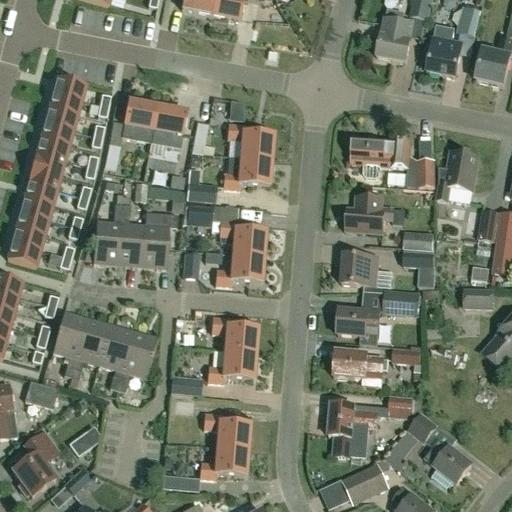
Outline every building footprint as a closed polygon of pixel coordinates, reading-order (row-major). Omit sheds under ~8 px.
[(71,0),(108,10),(111,0),(71,0)] [(210,20),(213,0),(182,0),(180,14),(210,20)] [(213,0),(210,20),(239,25),(244,2),(243,2),(243,0),(213,0)] [(425,24),(426,25),(431,0),(415,0),(410,21),(413,21),(425,24)] [(446,17),(446,0),(434,0),(433,17),(446,17)] [(158,2),(150,1),(148,12),(156,14),(158,2)] [(480,16),(468,13),(461,38),(473,41),(480,16)] [(408,46),(409,42),(413,24),(402,22),(403,18),(387,15),(386,24),(385,24),(382,36),(381,36),(376,61),(406,67),(410,47),(408,46)] [(459,60),(461,49),(452,47),(455,34),(436,30),(433,43),(431,54),(430,54),(426,76),(455,81),(459,60)] [(498,59),(482,56),(476,85),(503,91),(510,62),(509,62),(511,47),(501,45),(498,59)] [(52,97),(82,106),(86,90),(56,81),(52,97)] [(78,121),(82,106),(52,97),(48,112),(78,121)] [(114,100),(107,98),(103,109),(111,112),(114,100)] [(150,147),(157,111),(127,105),(123,128),(124,129),(122,142),(134,144),(150,147)] [(111,112),(103,109),(100,121),(108,123),(111,112)] [(157,111),(150,147),(166,150),(178,153),(181,139),(182,139),(186,117),(157,111)] [(74,136),(78,121),(48,112),(44,127),(74,136)] [(203,153),(207,128),(196,126),(191,157),(211,160),(211,154),(203,153)] [(40,143),(70,151),(74,136),(44,127),(40,143)] [(105,130),(98,127),(94,139),(102,141),(105,130)] [(240,163),(270,165),(273,139),(243,136),(243,131),(228,129),(227,144),(242,145),(240,161),(240,163)] [(102,141),(94,139),(91,151),(99,153),(102,141)] [(408,173),(410,147),(393,146),(393,151),(385,150),(386,145),(352,142),(351,163),(352,163),(351,168),(408,173)] [(65,166),(70,151),(40,143),(35,158),(65,166)] [(118,168),(131,170),(133,145),(121,143),(118,168)] [(114,175),(119,151),(108,148),(103,172),(114,175)] [(35,158),(31,173),(61,181),(65,166),(35,158)] [(97,161),(89,158),(86,170),(93,172),(97,161)] [(438,201),(446,203),(448,191),(472,196),(478,163),(451,158),(448,173),(438,172),(440,189),(438,201)] [(180,195),(185,164),(162,160),(157,191),(180,195)] [(190,162),(189,170),(197,171),(199,163),(190,162)] [(270,165),(240,163),(239,180),(224,179),(223,193),(239,194),(239,189),(268,192),(270,165)] [(435,192),(434,164),(417,164),(418,193),(435,192)] [(93,172),(86,170),(82,181),(90,184),(93,172)] [(27,188),(57,196),(61,181),(31,173),(27,188)] [(185,206),(215,208),(217,191),(197,189),(198,175),(188,174),(185,206)] [(147,202),(148,190),(148,188),(135,187),(133,205),(146,207),(147,202)] [(53,211),(57,196),(27,188),(23,203),(53,211)] [(88,191),(80,189),(77,200),(84,202),(88,191)] [(182,218),(184,198),(148,190),(147,202),(171,204),(170,217),(182,218)] [(84,203),(76,200),(73,212),(81,214),(84,203)] [(49,226),(53,211),(23,203),(19,218),(49,226)] [(122,209),(114,209),(113,221),(121,222),(122,209)] [(130,210),(122,209),(121,222),(129,223),(130,210)] [(188,209),(186,230),(210,233),(212,212),(188,209)] [(346,234),(382,237),(383,224),(392,224),(393,213),(363,211),(363,215),(348,214),(346,234)] [(496,247),(500,217),(481,214),(477,244),(496,247)] [(144,230),(140,272),(141,272),(141,270),(155,271),(155,273),(165,274),(169,233),(176,233),(177,220),(145,217),(144,230)] [(511,218),(501,217),(493,277),(511,280),(511,276),(511,218)] [(15,233),(45,241),(49,226),(19,218),(15,233)] [(79,221),(72,218),(68,230),(76,232),(79,221)] [(117,268),(120,228),(96,226),(92,268),(102,269),(103,267),(117,268)] [(232,260),(262,262),(264,236),(236,233),(236,228),(220,226),(218,247),(233,248),(232,260)] [(120,228),(117,268),(131,269),(131,271),(140,272),(144,230),(120,228)] [(76,232),(68,230),(65,241),(73,244),(76,232)] [(41,256),(45,241),(15,233),(11,248),(41,256)] [(402,253),(432,255),(433,238),(403,236),(402,253)] [(71,250),(63,247),(60,259),(68,261),(71,250)] [(6,264),(36,272),(41,256),(11,248),(6,264)] [(431,259),(432,255),(402,253),(401,271),(418,272),(417,291),(434,292),(435,272),(433,272),(434,259),(431,259)] [(184,281),(196,283),(199,259),(187,257),(184,281)] [(374,291),(377,266),(365,265),(365,260),(344,258),(341,288),(374,291)] [(68,261),(60,259),(57,271),(64,273),(68,261)] [(262,262),(232,260),(231,277),(216,276),(215,290),(231,292),(231,286),(260,289),(262,262)] [(473,271),(471,283),(487,285),(489,272),(473,271)] [(23,287),(0,280),(0,297),(18,303),(23,287)] [(462,314),(493,315),(494,294),(463,293),(462,314)] [(382,319),(418,322),(419,298),(383,295),(382,319)] [(439,304),(439,295),(423,296),(424,305),(439,304)] [(0,314),(14,318),(18,303),(0,297),(0,314)] [(52,299),(44,297),(41,308),(48,310),(52,299)] [(48,311),(40,308),(37,320),(45,322),(48,311)] [(0,330),(10,333),(14,318),(0,314),(0,330)] [(377,342),(379,319),(368,318),(368,317),(339,314),(337,339),(377,342)] [(52,358),(64,361),(75,364),(86,326),(72,322),(73,320),(63,317),(52,358)] [(192,317),(191,336),(206,337),(206,318),(192,317)] [(511,365),(511,323),(497,340),(498,341),(483,358),(503,376),(511,365)] [(224,356),(254,359),(256,333),(227,330),(228,325),(212,324),(211,338),(226,339),(224,356)] [(43,329),(36,326),(32,338),(40,340),(43,329)] [(86,367),(98,370),(109,330),(102,328),(102,330),(86,326),(75,364),(86,367)] [(0,346),(6,348),(10,333),(0,330),(0,346)] [(109,330),(98,370),(114,375),(121,377),(132,339),(118,335),(119,333),(109,330)] [(40,340),(33,338),(29,350),(37,352),(40,340)] [(146,343),(132,339),(121,377),(129,379),(145,384),(157,343),(147,340),(146,343)] [(391,367),(419,369),(420,355),(393,353),(391,367)] [(36,356),(28,354),(25,365),(33,367),(36,356)] [(254,359),(224,356),(223,374),(208,373),(207,387),(223,388),(223,384),(252,386),(254,359)] [(336,356),(333,381),(363,384),(363,390),(380,391),(381,376),(382,362),(367,361),(367,359),(336,356)] [(70,382),(70,383),(74,370),(66,368),(63,380),(70,382)] [(74,370),(70,383),(78,385),(81,372),(74,370)] [(117,395),(120,383),(112,381),(109,393),(117,395)] [(124,397),(128,385),(120,383),(117,395),(124,397)] [(169,396),(197,399),(198,385),(170,383),(169,396)] [(27,393),(30,408),(52,414),(57,393),(29,386),(27,393)] [(0,444),(8,443),(4,416),(12,415),(8,389),(0,390),(0,444)] [(387,421),(410,424),(412,402),(389,400),(387,421)] [(350,460),(364,462),(367,431),(376,432),(377,417),(354,415),(354,410),(331,408),(328,441),(335,441),(334,460),(350,461),(350,460)] [(417,444),(423,449),(438,430),(421,417),(385,462),(392,468),(400,474),(405,469),(400,465),(417,444)] [(216,453),(246,455),(249,429),(219,427),(220,421),(204,420),(203,434),(218,435),(216,453)] [(82,438),(91,450),(96,447),(98,438),(92,430),(82,438)] [(11,476),(21,490),(19,491),(25,501),(28,499),(30,503),(55,484),(43,469),(58,458),(43,437),(23,450),(24,451),(26,450),(33,460),(11,476)] [(456,489),(471,469),(449,452),(448,452),(438,445),(424,463),(434,471),(434,472),(456,489)] [(246,455),(216,453),(215,470),(200,469),(199,483),(215,484),(215,479),(244,482),(246,455)] [(376,467),(380,475),(392,468),(385,462),(376,467)] [(163,473),(171,473),(172,463),(164,463),(163,473)] [(353,510),(389,493),(376,467),(340,485),(353,510)] [(72,501),(89,485),(79,474),(62,490),(72,501)] [(403,511),(401,511),(426,511),(411,500),(410,501),(401,493),(393,503),(403,511)]
